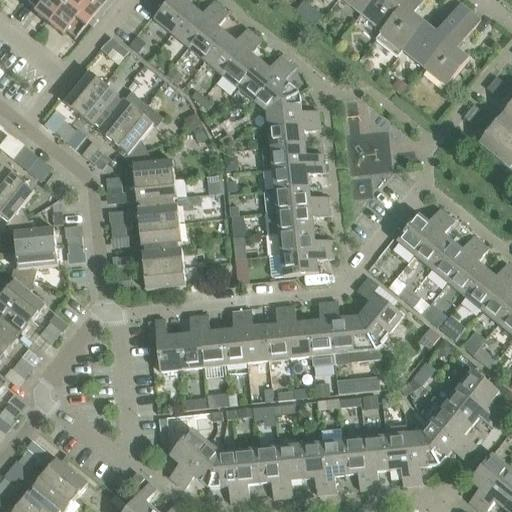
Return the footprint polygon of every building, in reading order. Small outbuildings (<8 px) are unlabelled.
[(47,25),(67,0),(27,0),(26,2),(35,10),(32,13),(47,25)] [(74,42),(101,9),(108,0),(67,0),(47,25),(61,37),(65,33),(74,41),(73,41),(74,42)] [(195,10),(186,2),(187,0),(174,0),(155,23),(173,37),(195,10)] [(345,0),(364,15),(376,0),(345,0)] [(385,33),(411,0),(410,0),(376,0),(364,15),(384,32),(385,33)] [(415,17),(428,0),(410,0),(411,0),(385,33),(384,32),(377,41),(400,60),(405,53),(426,27),(415,17)] [(318,24),(324,15),(306,2),(300,11),(318,24)] [(189,51),(222,10),(215,4),(204,18),(195,10),(173,37),(189,51)] [(426,70),(471,14),(462,6),(438,36),(426,27),(405,53),(426,70)] [(206,64),(228,37),(219,30),(230,16),(222,10),(189,51),(206,64)] [(457,52),(481,22),(471,14),(426,70),(448,88),(469,62),(457,52)] [(223,78),(256,38),(248,32),(237,45),(228,37),(206,64),(223,78)] [(240,92),(262,65),(252,57),(263,44),(256,38),(223,78),(240,92)] [(256,105),(289,65),(282,59),(271,72),(262,65),(240,92),(256,105)] [(300,96),(286,84),(296,71),(289,65),(256,105),(267,114),(301,97),(300,96)] [(80,118),(105,87),(91,76),(66,106),(80,118)] [(509,89),(498,79),(493,85),(504,95),(509,89)] [(504,95),(493,85),(488,92),(499,101),(504,95)] [(112,119),(123,106),(118,102),(120,99),(105,87),(80,118),(95,130),(97,128),(107,115),(112,119)] [(114,146),(139,115),(145,107),(131,96),(123,106),(112,119),(107,115),(97,128),(102,132),(100,134),(114,146)] [(303,116),(301,97),(267,114),(269,129),(321,123),(320,114),(303,116)] [(141,142),(153,127),(157,129),(163,121),(146,107),(145,107),(139,115),(114,146),(128,157),(125,161),(128,165),(147,154),(141,142)] [(486,117),(475,107),(470,114),(481,123),(486,117)] [(511,107),(503,118),(511,124),(511,107)] [(481,123),(470,114),(465,119),(477,129),(481,123)] [(511,124),(503,118),(492,132),(511,147),(511,124)] [(306,147),(304,135),(322,133),(321,123),(269,129),(271,150),(306,147)] [(62,140),(71,129),(65,124),(56,136),(62,140)] [(68,145),(77,134),(71,129),(62,140),(68,145)] [(511,147),(492,132),(478,150),(511,177),(511,147)] [(0,148),(1,149),(11,138),(5,133),(0,138),(0,148)] [(8,154),(17,143),(11,138),(1,149),(8,154)] [(325,167),(324,157),(307,159),(306,147),(271,150),(264,151),(267,173),(273,172),(325,167)] [(378,158),(379,149),(355,148),(355,173),(391,174),(391,159),(378,158)] [(96,169),(106,157),(100,152),(90,164),(96,169)] [(176,186),(174,165),(154,167),(147,154),(128,165),(130,169),(134,169),(136,190),(176,186)] [(29,172),(39,161),(33,156),(23,167),(29,172)] [(103,174),(112,162),(106,157),(96,169),(103,174)] [(35,177),(45,165),(39,161),(29,172),(35,177)] [(310,190),(309,178),(326,176),(325,167),(273,172),(275,193),(310,190)] [(0,207),(20,183),(7,171),(0,179),(0,207)] [(122,188),(122,180),(107,182),(108,189),(122,188)] [(23,210),(35,195),(20,183),(0,207),(0,217),(9,225),(6,228),(9,233),(29,222),(23,210)] [(178,203),(176,186),(136,190),(138,207),(141,207),(158,205),(159,212),(176,210),(175,203),(178,203)] [(123,196),(123,191),(122,188),(108,189),(108,197),(123,196)] [(329,209),(328,200),(311,202),(310,190),(275,193),(266,194),(268,216),(278,215),(329,209)] [(179,210),(176,210),(159,212),(158,205),(141,207),(142,214),(139,214),(141,231),(180,227),(179,210)] [(314,233),(313,221),(330,219),(329,209),(278,215),(280,236),(314,233)] [(415,260),(448,219),(440,213),(429,226),(420,219),(398,246),(415,260)] [(454,247),(445,239),(456,226),(448,219),(415,260),(432,274),(454,247)] [(57,250),(55,231),(35,233),(29,222),(9,233),(11,237),(15,236),(17,254),(57,250)] [(127,232),(126,224),(111,226),(112,234),(127,232)] [(182,245),(180,227),(141,231),(142,249),(145,248),(162,247),(163,253),(180,252),(179,245),(182,245)] [(128,240),(127,232),(112,234),(113,241),(128,240)] [(334,252),(333,243),(316,245),(314,233),(280,236),(269,237),(271,259),(334,252)] [(83,247),(83,239),(68,241),(69,249),(83,247)] [(448,287),(482,247),(475,241),(463,255),(454,247),(432,274),(448,287)] [(84,255),(83,247),(69,249),(69,256),(84,255)] [(183,251),(180,252),(163,253),(162,247),(145,248),(146,255),(143,256),(145,273),(185,269),(183,251)] [(465,301),(486,273),(478,266),(489,253),(482,247),(448,287),(465,301)] [(59,269),(57,250),(17,254),(19,272),(15,272),(13,277),(35,283),(39,271),(59,269)] [(319,277),(318,264),(335,262),(334,252),(271,259),(273,281),(284,280),(319,277)] [(131,276),(130,268),(116,270),(117,278),(131,276)] [(481,314),(511,277),(511,272),(507,268),(496,281),(486,273),(465,301),(481,314)] [(187,290),(185,269),(145,273),(147,293),(187,290)] [(132,284),(131,276),(117,278),(117,285),(132,284)] [(47,309),(31,296),(35,283),(13,277),(12,281),(15,284),(3,299),(34,324),(47,309)] [(498,328),(511,310),(511,294),(511,292),(511,277),(481,314),(498,328)] [(364,299),(370,291),(364,286),(357,294),(364,299)] [(377,353),(404,319),(370,291),(364,299),(371,305),(359,319),(358,320),(377,353)] [(34,324),(3,299),(0,303),(0,318),(8,325),(3,330),(17,341),(21,336),(23,338),(34,324)] [(339,312),(338,304),(329,305),(330,313),(339,312)] [(331,322),(330,313),(329,305),(319,306),(321,323),(309,325),(313,359),(314,371),(335,369),(331,322)] [(313,359),(309,325),(297,326),(295,309),(286,310),(291,362),(313,359)] [(291,362),(286,310),(277,311),(278,328),(266,329),(270,364),(291,362)] [(511,339),(511,310),(498,328),(511,339)] [(377,353),(358,320),(340,322),(339,312),(330,313),(331,322),(335,369),(383,364),(377,353)] [(270,364),(266,329),(254,330),(252,313),(243,314),(248,366),(270,364)] [(248,366),(243,314),(233,315),(235,332),(223,333),(226,368),(248,366)] [(17,341),(3,330),(8,325),(0,318),(0,349),(8,356),(19,343),(17,341)] [(226,368),(223,333),(211,334),(209,318),(200,319),(205,370),(206,381),(227,378),(226,368)] [(205,370),(200,319),(190,320),(192,336),(180,337),(183,373),(205,370)] [(183,373),(180,337),(168,339),(166,322),(156,323),(161,375),(183,373)] [(62,335),(51,326),(46,332),(57,341),(62,335)] [(57,341),(46,332),(41,338),(52,347),(57,341)] [(0,366),(8,356),(0,349),(0,366)] [(34,370),(23,360),(18,366),(29,376),(34,370)] [(29,376),(18,366),(13,372),(24,382),(29,376)] [(491,407),(504,391),(477,368),(458,392),(498,425),(504,417),(491,407)] [(404,400),(399,392),(392,396),(397,404),(404,400)] [(498,425),(458,392),(445,407),(472,430),(479,422),(492,432),(498,425)] [(240,409),(238,397),(229,398),(231,409),(240,409)] [(209,412),(220,411),(218,399),(208,400),(209,412)] [(209,412),(208,400),(187,402),(188,414),(209,412)] [(21,416),(10,407),(5,413),(16,422),(21,416)] [(464,441),(472,430),(445,407),(429,427),(457,449),(470,459),(476,451),(464,441)] [(16,422),(5,413),(0,418),(0,419),(11,428),(16,422)] [(457,449),(429,427),(422,436),(440,469),(457,449)] [(412,472),(408,437),(407,429),(385,431),(386,439),(389,475),(401,474),(402,490),(413,489),(413,481),(412,472)] [(189,476),(211,449),(193,434),(171,460),(181,467),(170,481),(179,488),(184,483),(189,476)] [(440,469),(422,436),(408,437),(412,472),(440,469)] [(389,475),(386,439),(364,441),(369,494),(379,493),(378,476),(389,475)] [(369,494),(364,441),(343,444),(346,479),(358,478),(360,495),(369,494)] [(346,479),(343,444),(321,446),(326,498),(336,497),(335,481),(346,479)] [(326,498),(321,446),(299,448),(303,484),(315,483),(316,499),(326,498)] [(303,484),(299,448),(278,450),(283,503),(293,502),(291,485),(303,484)] [(210,493),(220,456),(211,449),(189,476),(210,493)] [(271,488),(273,504),(283,503),(278,450),(256,452),(260,489),(271,488)] [(260,489),(256,452),(234,455),(237,490),(238,499),(239,507),(250,506),(248,490),(260,489)] [(40,462),(29,453),(24,459),(35,468),(40,462)] [(237,490),(234,455),(220,456),(210,493),(237,490)] [(478,511),(509,473),(510,471),(493,457),(472,483),(482,491),(470,505),(478,511)] [(35,468),(24,459),(19,465),(30,474),(35,468)] [(89,488),(58,462),(46,477),(77,502),(89,488)] [(506,511),(511,503),(511,472),(510,471),(509,473),(478,511),(489,511),(497,504),(506,511)] [(138,491),(145,481),(138,475),(130,485),(138,491)] [(69,511),(77,502),(46,477),(35,491),(61,511),(69,511)] [(422,488),(421,480),(413,481),(413,489),(422,488)] [(17,490),(6,481),(1,487),(12,496),(17,490)] [(185,493),(190,487),(184,483),(179,488),(185,493)] [(12,496),(1,487),(0,487),(0,496),(8,502),(12,496)] [(152,511),(147,507),(158,493),(149,487),(128,511),(152,511)] [(61,511),(35,491),(23,505),(31,511),(61,511)] [(239,507),(238,499),(230,500),(231,508),(239,507)]
